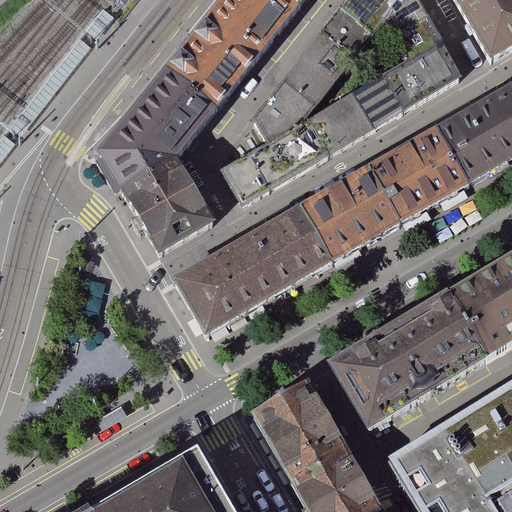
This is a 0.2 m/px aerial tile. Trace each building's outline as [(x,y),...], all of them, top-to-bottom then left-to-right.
[(171,82),(220,121),(300,19),(276,0),(235,0),(211,31),(171,82)] [(276,0),(300,19),(315,0),(276,0)] [(354,0),(340,17),(370,41),(383,26),(403,0),(354,0)] [(394,44),(426,26),(411,0),(403,0),(383,26),(394,44)] [(511,0),(451,0),(491,69),(511,56),(511,0)] [(104,12),(10,132),(22,141),(115,20),(104,12)] [(322,41),(351,65),(370,41),(340,17),(322,41)] [(459,84),(426,26),(394,44),(407,70),(382,85),(401,118),(459,84)] [(283,88),(313,113),(351,65),(322,41),(283,88)] [(179,172),(220,121),(171,82),(137,124),(104,167),(124,203),(179,172)] [(401,118),(382,85),(352,102),(371,136),(401,118)] [(254,125),(269,152),(302,133),(300,129),(313,113),(283,88),(254,125)] [(461,201),(511,171),(511,96),(429,144),(461,201)] [(371,136),(352,102),(302,133),(269,152),(223,178),(242,211),(371,136)] [(0,166),(14,148),(4,140),(0,144),(0,166)] [(396,238),(461,201),(429,144),(363,181),(396,238)] [(179,172),(124,203),(144,236),(161,266),(216,235),(179,172)] [(330,275),(396,238),(363,181),(298,218),(330,275)] [(210,343),(330,275),(298,218),(178,286),(210,343)] [(485,365),(511,349),(511,269),(450,306),(485,365)] [(369,434),(485,365),(450,306),(333,375),(369,434)] [(349,459),(311,395),(256,427),(294,492),(349,459)] [(511,511),(511,399),(403,465),(381,478),(401,511),(511,511)] [(380,511),(349,459),(294,492),(305,511),(380,511)] [(108,511),(227,511),(197,460),(108,511)]
